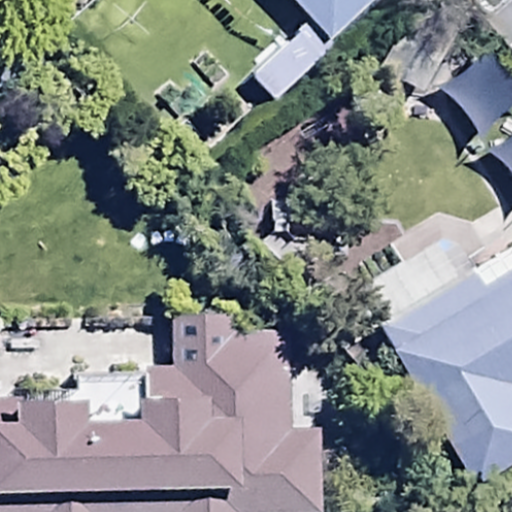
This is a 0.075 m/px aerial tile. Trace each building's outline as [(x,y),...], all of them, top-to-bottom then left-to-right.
[(284,0),(304,20),(328,46),(374,0),(284,0)] [(0,93),(39,43),(3,15),(0,19),(0,93)] [(328,46),(304,20),(244,79),(268,104),(328,46)] [(511,156),(511,119),(486,79),(451,102),(494,169),(511,156)] [(442,230),(353,287),(477,479),(511,457),(511,395),(507,388),(511,384),(511,246),(470,273),(442,230)] [(0,511),(308,511),(306,422),(280,423),(278,358),(258,359),(257,340),(226,340),(225,313),(162,315),(164,366),(140,366),(141,391),(129,391),(129,409),(72,411),(72,387),(5,389),(5,396),(0,395),(0,511)]
